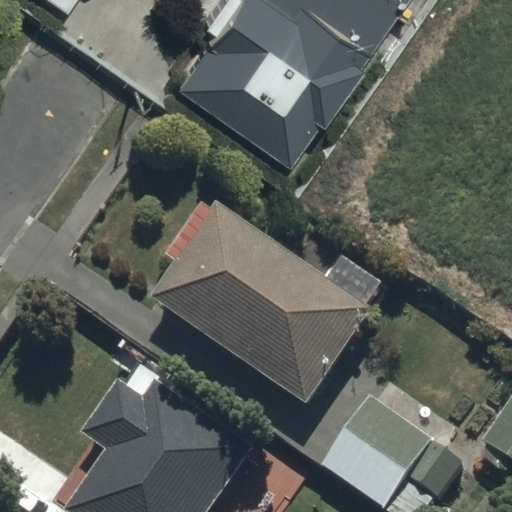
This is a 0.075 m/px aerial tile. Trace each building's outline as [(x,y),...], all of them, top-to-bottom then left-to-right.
[(294,161),(403,0),(227,0),(174,80),(294,161)] [(221,209),(155,301),(308,409),(373,317),(221,209)] [(71,511),(220,511),(261,456),(162,386),(146,408),(117,388),(82,436),(111,457),(71,511)] [(374,398),(321,472),(377,511),(438,511),(471,467),(374,398)] [(511,411),(486,448),(511,466),(511,411)]
